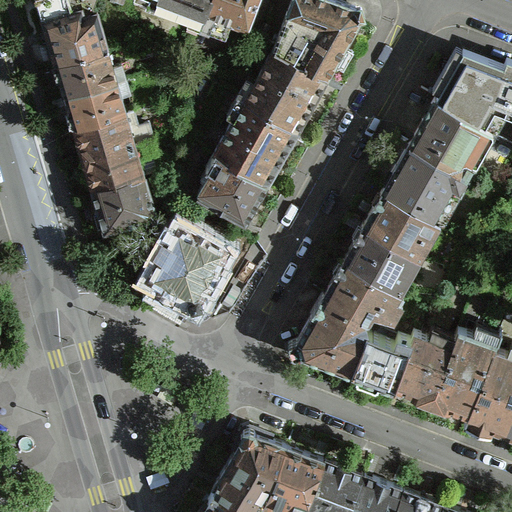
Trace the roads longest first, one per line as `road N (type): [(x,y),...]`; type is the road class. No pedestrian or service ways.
road 1 (residential): [(223,359),(429,0)]
road 2 (residential): [(511,480),(223,359)]
road 3 (secondary): [(117,511),(55,299)]
road 4 (secondary): [(55,299),(0,112)]
road 5 (residential): [(223,359),(96,293),(55,299)]
